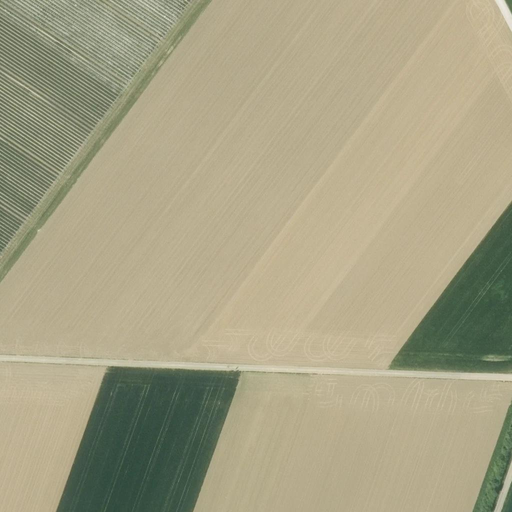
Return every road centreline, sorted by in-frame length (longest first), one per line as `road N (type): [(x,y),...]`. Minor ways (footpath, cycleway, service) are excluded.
road 1 (unclassified): [(0,359),(511,379)]
road 2 (track): [(208,0),(0,280)]
